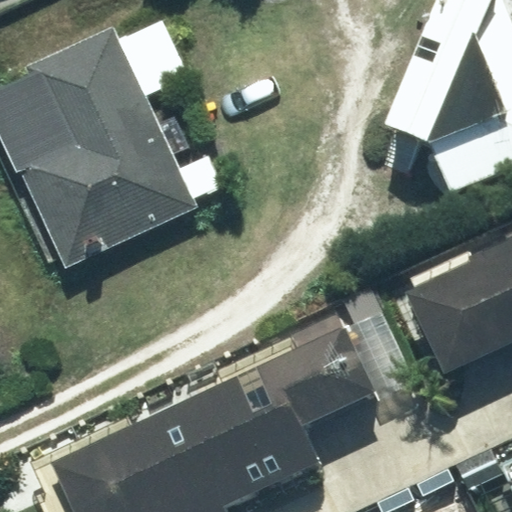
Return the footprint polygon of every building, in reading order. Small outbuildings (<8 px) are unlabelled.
[(511,31),(501,8),(479,0),(433,0),(379,144),(417,158),(458,52),(468,55),(502,127),(428,162),(451,210),(511,181),(511,31)] [(109,49),(105,40),(0,90),(0,155),(60,280),(198,214),(193,203),(216,192),(203,164),(177,176),(142,104),(183,84),(156,26),(109,49)] [(399,292),(446,388),(511,355),(511,252),(477,270),(470,257),(399,292)] [(55,511),(251,511),(319,481),(300,439),(370,408),(339,342),(40,478),(55,511)] [(393,509),(394,511),(470,511),(453,478),(393,509)]
